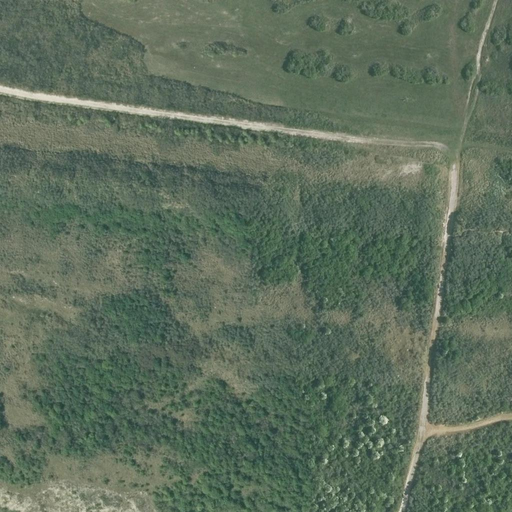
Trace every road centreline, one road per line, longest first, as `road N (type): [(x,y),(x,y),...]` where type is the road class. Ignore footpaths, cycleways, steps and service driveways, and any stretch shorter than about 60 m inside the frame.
road 1 (track): [(511,154),(0,91)]
road 2 (track): [(420,435),(457,147)]
road 3 (track): [(400,511),(420,435),(511,417)]
road 4 (track): [(498,0),(457,147)]
